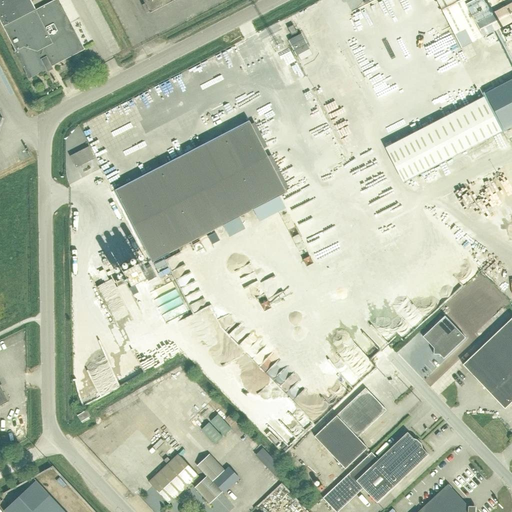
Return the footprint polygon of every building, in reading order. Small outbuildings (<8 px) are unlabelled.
[(36,9),(31,0),(0,0),(0,20),(16,51),(15,52),(29,78),(85,49),(59,0),(54,0),(36,10),(36,9)] [(143,0),(145,4),(142,5),(146,13),(149,11),(149,13),(174,0),(143,0)] [(511,0),(436,0),(455,35),(465,29),(472,43),(511,22),(511,0)] [(294,26),(288,29),(291,37),(298,34),(294,26)] [(301,34),(288,41),(296,56),(309,50),(301,34)] [(511,79),(484,94),(503,131),(511,126),(511,79)] [(403,183),(502,132),(486,101),(387,152),(403,183)] [(249,122),(115,190),(152,263),(286,194),(286,193),(277,175),(249,122)] [(71,157),(76,167),(94,158),(89,148),(71,157)] [(303,191),(281,199),(285,209),(307,201),(303,191)] [(124,271),(132,287),(147,279),(148,282),(157,277),(151,266),(143,270),(139,263),(124,271)] [(109,264),(101,269),(109,281),(117,276),(109,264)] [(447,296),(443,288),(438,291),(432,278),(424,282),(435,302),(447,296)] [(110,321),(120,316),(111,300),(102,305),(110,321)] [(434,348),(433,354),(439,355),(443,359),(465,338),(445,316),(423,337),(434,348)] [(504,409),(511,401),(511,317),(477,351),(463,365),(504,409)] [(140,356),(127,362),(131,371),(144,366),(140,356)] [(365,388),(336,416),(314,436),(345,469),(367,448),(358,438),(386,410),(365,388)] [(87,410),(78,416),(82,422),(91,416),(87,410)] [(217,414),(210,421),(224,436),(231,429),(217,414)] [(201,429),(215,444),(222,437),(208,422),(201,429)] [(415,439),(413,439),(407,432),(378,460),(371,452),(349,473),(323,498),(335,511),(337,511),(363,488),(377,503),(428,454),(422,448),(421,446),(421,445),(420,444),(417,441),(416,440),(415,439)] [(198,476),(178,454),(148,482),(169,504),(198,476)] [(211,482),(224,469),(217,462),(210,454),(197,466),(204,474),(207,476),(194,488),(209,503),(221,492),(217,487),(218,486),(224,493),(239,479),(228,467),(212,482),(211,482)] [(2,511),(63,511),(48,495),(34,481),(2,511)] [(473,511),(448,484),(417,511),(473,511)]
